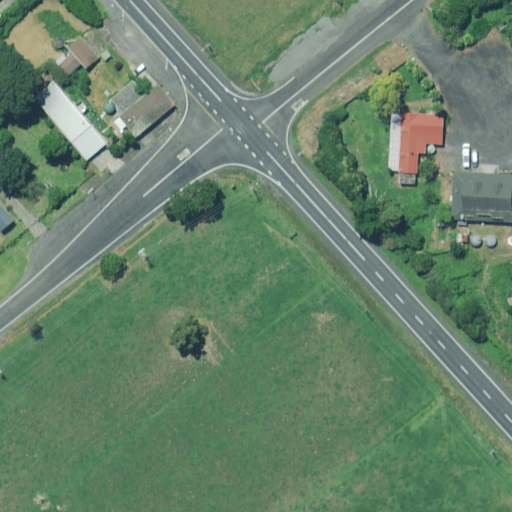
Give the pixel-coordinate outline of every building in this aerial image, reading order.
[(102,55),(83,35),(69,49),(73,54),(58,69),(67,79),(83,65),(87,69),(102,55)] [(103,140),(50,73),(25,93),(78,160),(103,140)] [(136,135),(172,106),(154,84),(118,113),(136,135)] [(445,116),(402,114),(400,185),(418,185),(419,154),(426,155),(427,144),(444,144),(445,116)] [(511,222),(511,175),(455,173),(453,220),(511,222)] [(16,222),(0,203),(0,229),(3,233),(16,222)]
